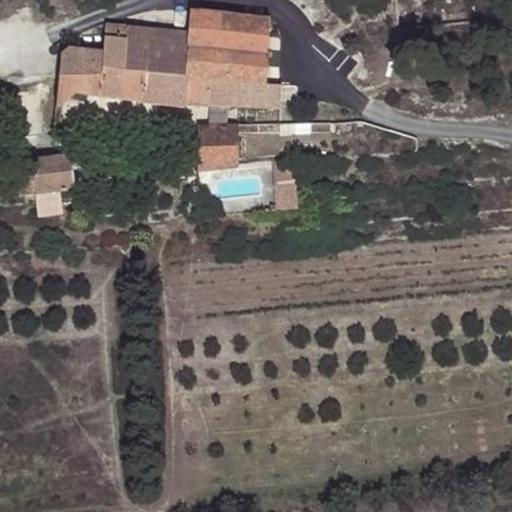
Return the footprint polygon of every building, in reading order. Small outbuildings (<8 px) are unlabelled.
[(67,44),(57,50),(52,106),(55,107),(69,96),(72,95),(75,94),(181,107),(181,103),(228,106),(228,105),(278,107),(280,85),(263,83),(267,19),(187,10),(185,30),(102,21),(100,48),(67,44)] [(308,122),(277,123),(278,135),(308,133),(308,122)] [(194,127),(195,171),(235,168),(235,124),(201,125),(194,127)] [(31,175),(14,177),(16,190),(17,196),(34,194),(37,215),(60,212),(57,191),(72,189),(67,154),(29,159),(31,175)] [(291,159),(270,161),(272,182),(292,180),(291,159)] [(0,191),(16,190),(14,177),(0,179),(0,191)] [(272,182),(274,209),(294,208),(292,180),(272,182)]
